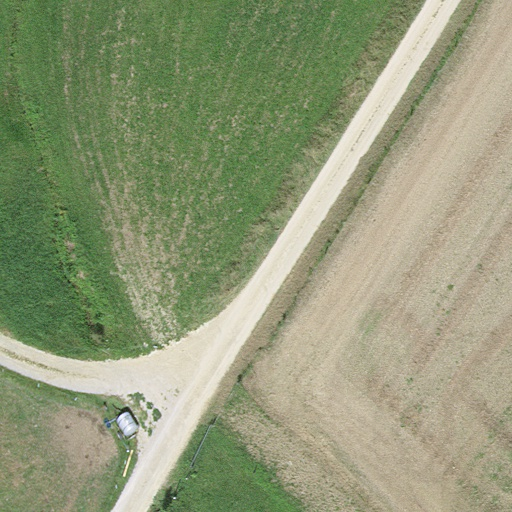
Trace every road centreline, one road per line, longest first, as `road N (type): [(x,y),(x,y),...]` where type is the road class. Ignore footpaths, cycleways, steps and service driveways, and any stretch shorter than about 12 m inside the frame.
road 1 (track): [(440,0),(177,404),(122,511)]
road 2 (track): [(177,404),(0,357)]
